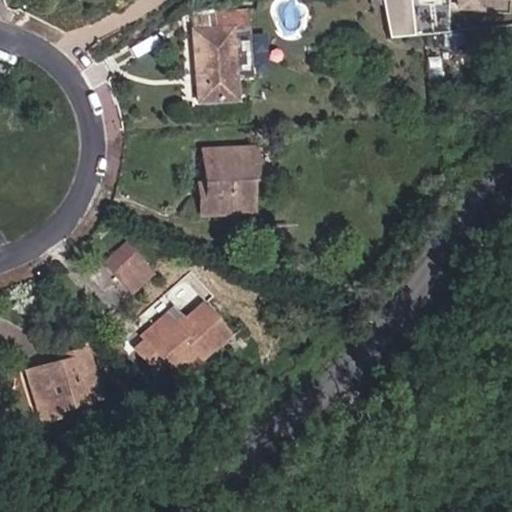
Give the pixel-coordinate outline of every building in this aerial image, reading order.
[(417,36),(411,0),(386,0),(393,37),(417,36)] [(511,0),(458,0),(458,9),(479,11),(479,0),(511,0)] [(231,78),(229,30),(245,29),(244,10),(212,11),(213,31),(191,31),(193,77),(204,76),(205,102),(232,100),(231,78)] [(247,77),(245,29),(229,30),(231,78),(247,77)] [(205,102),(204,76),(193,77),(195,102),(205,102)] [(247,179),(246,168),(252,167),(252,149),(200,151),(202,185),(202,196),(196,197),(197,216),(248,213),(247,179)] [(138,261),(125,246),(104,264),(118,280),(138,261)] [(129,292),(149,274),(138,261),(118,280),(129,292)] [(198,359),(227,334),(202,305),(186,320),(185,319),(183,317),(149,347),(143,341),(133,350),(151,371),(161,361),(171,373),(194,353),(198,359)] [(149,347),(183,317),(173,306),(138,335),(143,341),(149,347)] [(99,398),(84,349),(66,355),(68,360),(57,364),(25,373),(27,382),(39,422),(57,417),(56,411),(66,408),(99,398)] [(66,355),(55,357),(57,364),(68,360),(66,355)] [(66,408),(56,411),(57,417),(68,414),(66,408)]
